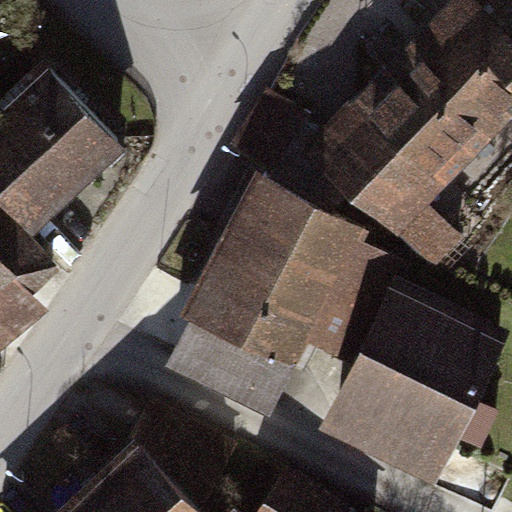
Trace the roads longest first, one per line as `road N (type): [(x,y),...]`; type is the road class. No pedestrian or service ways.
road 1 (residential): [(0,471),(224,117)]
road 2 (residential): [(86,0),(224,117)]
road 3 (residential): [(224,117),(311,0)]
